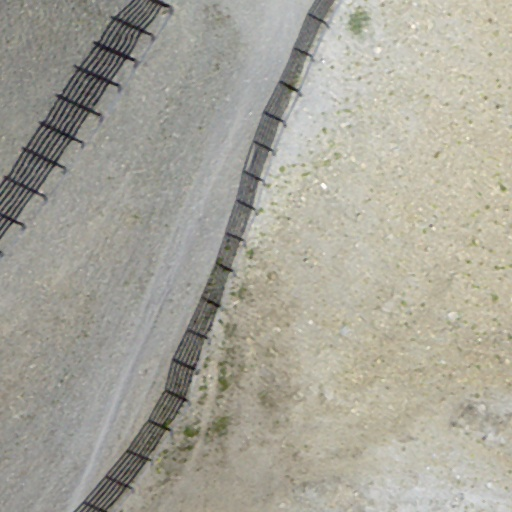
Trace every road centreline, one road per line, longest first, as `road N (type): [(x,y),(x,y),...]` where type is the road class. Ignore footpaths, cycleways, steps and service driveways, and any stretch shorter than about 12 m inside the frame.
road 1 (track): [(303,0),(137,382)]
road 2 (track): [(137,382),(0,479)]
